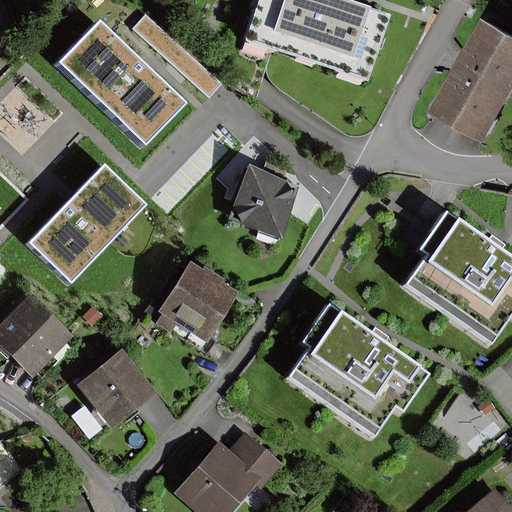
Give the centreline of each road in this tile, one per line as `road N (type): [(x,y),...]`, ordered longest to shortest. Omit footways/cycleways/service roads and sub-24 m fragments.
road 1 (residential): [(370,156),(259,341),(124,496)]
road 2 (residential): [(459,0),(370,156)]
road 3 (residential): [(0,389),(124,496)]
road 4 (residential): [(370,156),(511,176)]
